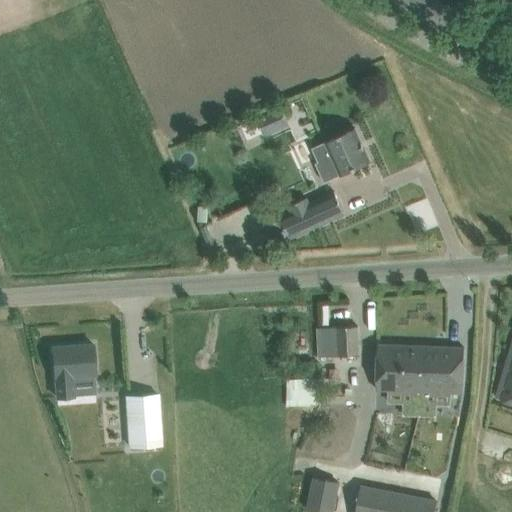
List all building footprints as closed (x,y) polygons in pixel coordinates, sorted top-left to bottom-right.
[(281,108),(257,119),(264,136),(289,124),(281,108)] [(341,176),(370,162),(355,128),(325,142),(312,148),(318,162),(315,163),(324,183),(340,175),(341,176)] [(337,191),(310,200),(308,195),(289,201),(291,207),(280,211),(288,233),(344,214),(337,191)] [(210,232),(207,225),(200,228),(203,235),(210,232)] [(320,357),(323,357),(359,355),(358,326),(319,328),(320,357)] [(377,390),(420,391),(421,346),(379,344),(377,390)] [(93,345),(53,348),(57,398),(74,397),(72,377),(95,375),(93,345)] [(511,401),(511,345),(496,397),(511,401)] [(421,346),(420,391),(462,393),(464,347),(421,346)] [(348,384),(349,436),(370,436),(369,384),(348,384)] [(158,395),(126,397),(129,447),(161,445),(158,395)] [(74,407),(75,444),(126,443),(125,405),(74,407)] [(307,506),(325,511),(334,511),(343,482),(316,474),(307,506)] [(395,511),(399,494),(361,486),(355,511),(395,511)] [(434,511),(437,501),(399,494),(395,511),(434,511)]
